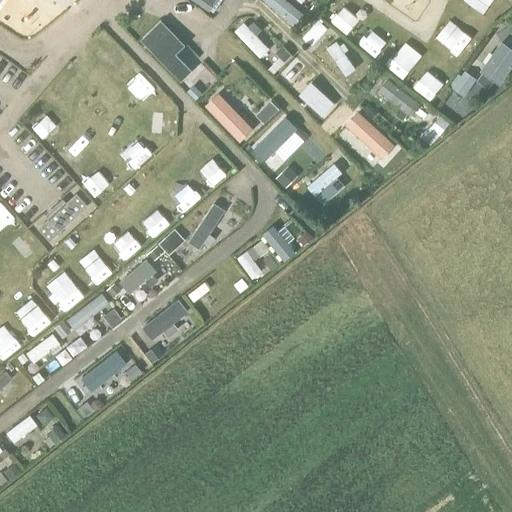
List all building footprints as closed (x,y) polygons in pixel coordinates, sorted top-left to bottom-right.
[(193,0),(209,10),(216,0),(193,0)] [(283,0),(263,0),(295,26),(303,16),(283,0)] [(476,0),(475,3),(490,11),(495,3),(490,0),(476,0)] [(192,72),(177,57),(187,47),(162,22),(141,42),(182,82),(192,72)] [(255,36),(261,31),(254,23),(248,28),(244,24),(235,32),(260,58),(268,50),(255,36)] [(336,42),(327,49),(346,76),(355,70),(344,53),(347,50),(343,44),(339,47),(336,42)] [(511,66),(511,51),(501,44),(481,71),(483,72),(474,83),(486,92),(494,80),(499,84),(511,66)] [(463,96),(475,80),(465,72),(453,89),(463,96)] [(382,85),(379,93),(399,108),(394,115),(402,121),(407,114),(410,116),(420,105),(388,80),(382,85)] [(322,118),(334,105),(311,84),(299,97),(322,118)] [(239,144),(253,131),(218,94),(205,107),(239,144)] [(342,124),(335,131),(354,151),(361,143),(355,136),(361,130),(353,121),(346,128),(342,124)] [(271,146),(262,154),(263,155),(286,181),(286,182),(295,174),(271,146)] [(335,179),(342,173),(334,165),(308,188),(315,196),(316,196),(323,204),(338,192),(334,188),(339,184),(335,179)] [(213,174),(199,187),(214,203),(227,190),(213,174)] [(0,199),(0,212),(9,221),(21,207),(6,193),(0,199)] [(48,241),(86,207),(75,195),(37,229),(48,241)] [(207,235),(223,211),(213,204),(187,243),(198,249),(202,243),(208,247),(214,239),(207,235)] [(150,216),(132,230),(152,254),(169,239),(150,216)] [(272,227),(261,236),(282,262),(293,253),(272,227)] [(173,241),(154,257),(165,270),(184,254),(173,241)] [(252,261),(258,257),(251,248),(236,259),(251,279),(260,272),(252,261)] [(145,261),(119,283),(128,294),(143,281),(149,288),(156,282),(151,275),(154,272),(145,261)] [(94,266),(78,276),(95,301),(110,291),(94,266)] [(220,269),(197,287),(204,296),(215,287),(218,291),(225,286),(222,282),(227,278),(220,269)] [(68,324),(84,310),(70,295),(55,309),(68,324)] [(177,301),(141,329),(150,341),(186,313),(177,301)] [(84,314),(66,331),(72,338),(74,336),(78,341),(86,334),(81,329),(91,320),(84,314)] [(51,335),(26,354),(32,363),(58,344),(51,335)] [(33,380),(61,361),(54,351),(26,369),(33,380)] [(125,367),(115,354),(80,381),(90,395),(125,367)] [(5,373),(0,376),(0,389),(11,379),(5,373)] [(29,417),(6,434),(13,443),(35,426),(29,417)]
